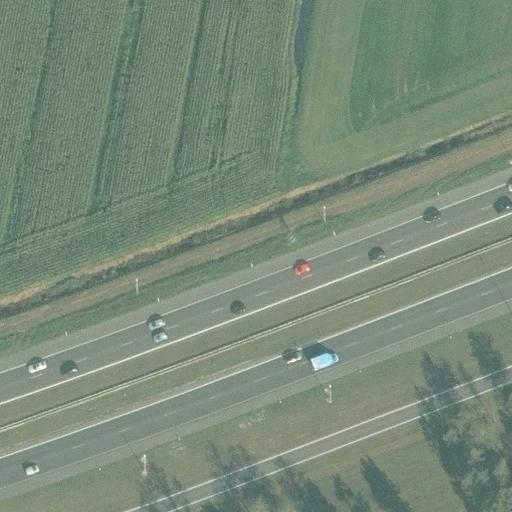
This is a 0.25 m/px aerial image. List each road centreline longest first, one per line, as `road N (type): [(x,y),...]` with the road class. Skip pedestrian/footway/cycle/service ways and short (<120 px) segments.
road 1 (motorway): [(0,470),(511,283)]
road 2 (motorway): [(511,199),(0,384)]
